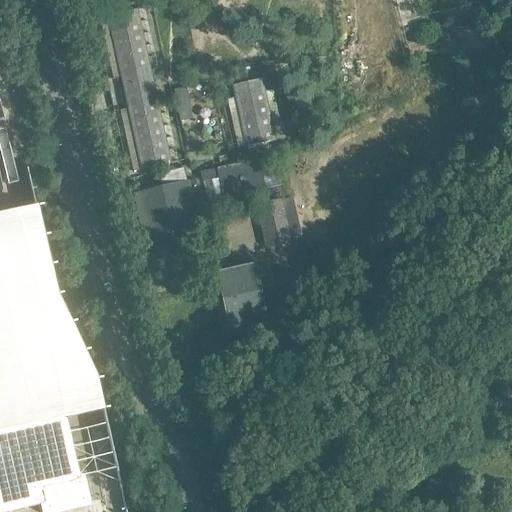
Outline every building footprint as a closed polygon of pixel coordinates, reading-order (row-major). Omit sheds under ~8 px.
[(147,0),(149,5),(145,9),(161,70),(204,58),(206,66),(205,66),(211,91),(299,69),(291,37),(292,36),(289,24),(298,22),(295,9),(285,11),(284,6),(294,4),(292,0),(251,0),(193,15),(189,0),(147,0)] [(131,11),(102,18),(94,20),(108,81),(115,79),(122,109),(114,111),(128,171),(135,170),(136,171),(164,165),(164,164),(173,162),(160,101),(151,103),(144,73),(154,71),(140,10),(131,12),(131,11)] [(274,96),(265,98),(263,86),(234,92),(236,104),(229,106),(240,154),(247,153),(276,147),(276,146),(285,144),(274,96)] [(187,89),(174,91),(176,106),(189,104),(187,89)] [(257,161),(257,159),(202,171),(204,181),(212,179),(217,200),(224,199),(224,202),(225,202),(226,207),(266,198),(265,194),(264,190),(273,188),(267,159),(257,161)] [(204,233),(192,171),(128,186),(135,213),(124,216),(137,272),(154,267),(150,246),(204,233)] [(291,199),(260,206),(269,246),(289,241),(286,231),(298,228),(291,199)] [(0,310),(5,309),(21,377),(53,370),(37,303),(18,308),(4,249),(0,250),(0,310)] [(218,277),(228,319),(238,316),(240,328),(266,322),(254,269),(218,277)] [(0,511),(126,511),(96,380),(0,402),(0,511)]
